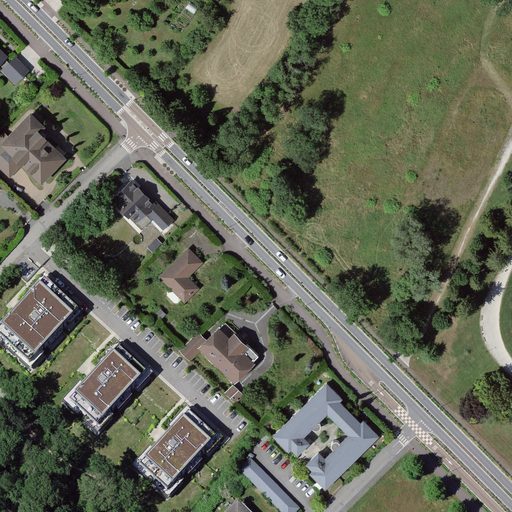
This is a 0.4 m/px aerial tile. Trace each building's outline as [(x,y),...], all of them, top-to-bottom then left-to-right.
[(12,62),(0,73),(11,84),(22,74),(12,62)] [(31,116),(9,138),(7,136),(0,142),(0,163),(10,174),(21,163),(24,161),(25,163),(42,179),(58,163),(51,156),(53,154),(34,135),(40,129),(42,127),(39,125),(39,121),(36,118),(33,118),(31,116)] [(47,137),(40,129),(34,135),(53,154),(51,156),(58,163),(64,157),(45,139),(47,137)] [(131,183),(115,198),(137,222),(144,215),(146,213),(153,206),(138,190),(131,183)] [(140,188),(138,190),(153,206),(146,213),(158,226),(167,217),(140,188)] [(151,222),(144,215),(137,222),(115,198),(112,201),(141,231),(150,222),(151,222)] [(167,217),(158,226),(163,231),(172,222),(167,217)] [(175,295),(175,298),(182,305),(185,305),(190,300),(192,303),(204,291),(194,280),(207,266),(195,254),(169,280),(180,290),(175,295)] [(77,313),(43,282),(0,329),(0,343),(27,368),(77,313)] [(211,345),(201,335),(183,352),(193,361),(207,349),(232,376),(229,379),(234,385),(237,382),(263,360),(249,346),(247,348),(242,342),(244,341),(231,327),(211,345)] [(148,375),(114,344),(64,399),(98,429),(148,375)] [(328,385),(325,387),(332,395),(335,392),(328,385)] [(249,397),(239,387),(231,395),(241,405),(249,397)] [(342,399),(335,392),(332,395),(325,387),(278,433),(285,440),(282,443),(289,450),(292,447),(297,454),(308,443),(303,437),(313,427),(313,430),(315,431),(316,432),(319,432),(321,430),(322,428),(322,425),(320,423),(318,422),(328,412),(336,421),(347,411),(339,402),(342,399)] [(218,439),(185,408),(134,463),(168,494),(218,439)] [(311,473),(318,480),(321,478),(328,485),(375,439),(368,432),(371,430),(364,422),(361,425),(353,417),(342,427),(351,435),(341,445),(340,443),(338,441),(336,441),(334,441),(332,442),(331,445),(331,447),(333,449),(335,450),(325,460),(319,454),(308,464),(314,470),(311,473)] [(265,430),(253,440),(259,446),(270,436),(265,430)] [(378,437),(371,430),(368,432),(375,439),(378,437)] [(285,440),(278,433),(275,435),(282,443),(285,440)] [(296,511),(298,511),(250,462),(240,471),(279,511),(296,511)] [(325,488),(328,485),(321,478),(318,480),(325,488)]
